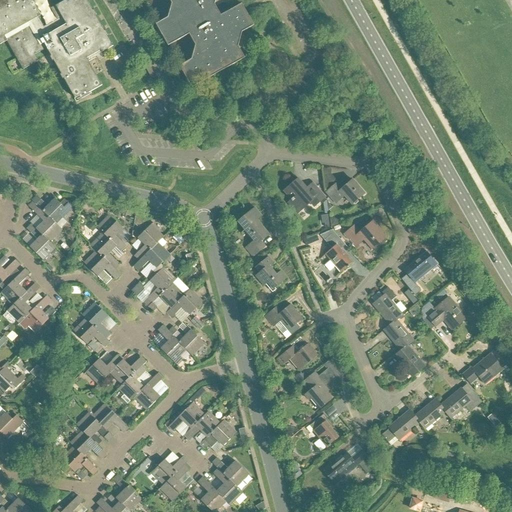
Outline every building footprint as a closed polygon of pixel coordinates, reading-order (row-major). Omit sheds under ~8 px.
[(0,0),(0,45),(7,42),(23,70),(38,61),(35,55),(46,49),(61,75),(60,75),(63,80),(64,79),(75,99),(89,90),(91,92),(102,86),(89,62),(96,58),(97,58),(103,55),(102,53),(113,47),(107,36),(108,35),(105,31),(104,31),(95,16),(96,15),(94,10),(93,11),(86,0),(71,0),(68,2),(67,0),(66,0),(51,9),(59,23),(56,25),(52,23),(44,28),(38,17),(41,16),(32,0),(0,0)] [(168,47),(189,35),(221,16),(215,5),(215,0),(169,0),(172,4),(168,18),(156,25),(168,47)] [(221,16),(189,35),(195,46),(191,60),(179,67),(192,88),(245,59),(238,47),(242,33),(254,26),(242,4),(221,16)] [(325,189),(336,180),(331,174),(324,175),(325,189)] [(288,204),(296,212),(304,206),(305,207),(310,203),(314,208),(325,198),(316,187),(309,193),(305,190),(307,189),(298,179),(283,192),(292,201),(288,204)] [(326,193),(336,204),(345,196),(352,205),(364,194),(352,180),(343,189),(337,183),(326,193)] [(56,225),(73,208),(65,200),(60,204),(55,199),(48,207),(37,196),(32,201),(33,202),(37,206),(56,225)] [(44,222),(37,229),(50,243),(62,230),(56,225),(37,206),(33,202),(28,207),(44,222)] [(254,241),(246,248),(253,257),(266,247),(261,242),(269,235),(257,221),(262,217),(255,208),(238,222),(254,241)] [(326,226),(342,224),(341,215),(331,217),(330,213),(324,213),(326,226)] [(97,228),(103,234),(103,233),(116,247),(121,252),(126,247),(115,236),(123,228),(110,215),(97,228)] [(364,240),(373,250),(387,238),(372,222),(360,233),(354,226),(344,235),(355,248),(364,240)] [(88,228),(93,232),(97,228),(92,223),(88,228)] [(50,243),(37,229),(32,225),(27,230),(37,240),(30,248),(43,261),(56,248),(50,243)] [(135,256),(139,261),(140,261),(158,243),(164,238),(151,225),(138,238),(145,246),(139,252),(135,256)] [(325,255),(330,261),(324,266),(329,272),(335,267),(341,273),(347,268),(347,269),(349,267),(349,266),(352,263),(340,250),(345,245),(332,230),(320,235),(332,249),(325,255)] [(90,246),(96,252),(96,251),(115,269),(119,265),(109,254),(116,247),(103,233),(103,234),(90,246)] [(140,261),(139,261),(134,267),(139,272),(149,261),(157,269),(170,256),(158,243),(140,261)] [(96,251),(96,252),(84,264),(97,277),(105,270),(112,276),(116,280),(121,275),(115,269),(96,251)] [(404,271),(407,275),(415,284),(437,265),(427,252),(404,271)] [(186,256),(188,264),(194,261),(192,254),(186,256)] [(255,268),(259,273),(256,276),(264,286),(268,283),(273,290),(286,279),(280,272),(276,275),(269,266),(273,263),(268,258),(255,268)] [(0,285),(1,284),(4,282),(14,271),(20,266),(15,261),(5,271),(0,266),(0,285)] [(144,302),(149,307),(173,284),(176,280),(164,268),(150,281),(158,289),(144,302)] [(26,293),(19,285),(29,275),(24,270),(9,286),(6,289),(3,291),(1,294),(13,306),(26,293)] [(1,284),(0,285),(0,287),(3,291),(6,289),(9,286),(4,282),(1,284)] [(131,291),(137,297),(145,289),(140,283),(131,291)] [(19,324),(33,311),(32,311),(25,303),(40,289),(35,284),(26,293),(13,306),(7,312),(3,316),(6,319),(10,315),(19,324)] [(164,302),(171,309),(185,296),(184,295),(173,284),(149,307),(153,312),(164,302)] [(413,290),(416,294),(421,290),(418,285),(413,290)] [(390,325),(390,326),(403,316),(401,314),(406,310),(400,302),(395,306),(391,301),(396,297),(388,288),(382,293),(384,296),(373,305),(390,325)] [(171,309),(166,314),(171,319),(182,308),(190,316),(203,302),(190,290),(184,295),(185,296),(171,309)] [(443,291),(436,296),(439,299),(446,294),(443,291)] [(414,296),(409,300),(413,304),(418,301),(414,296)] [(19,324),(20,324),(25,330),(29,326),(35,333),(49,320),(41,312),(52,302),(47,297),(36,307),(32,311),(33,311),(19,324)] [(427,317),(435,327),(443,320),(452,330),(466,319),(449,298),(435,310),(427,317)] [(82,316),(85,319),(86,319),(106,339),(111,335),(100,324),(108,316),(95,303),(82,316)] [(283,312),(279,306),(265,317),(273,327),(280,322),(291,336),(300,328),(296,324),(302,320),(290,306),(283,312)] [(191,322),(199,330),(204,326),(196,317),(191,322)] [(86,319),(85,319),(73,331),(87,345),(94,337),(101,344),(105,348),(110,343),(106,339),(86,319)] [(384,331),(401,351),(407,346),(414,341),(396,321),(390,326),(390,325),(384,331)] [(186,350),(168,332),(163,326),(158,331),(168,342),(161,349),(177,366),(183,360),(180,357),(186,351),(186,350)] [(173,327),(168,332),(186,350),(186,351),(192,356),(204,344),(191,330),(184,338),(173,327)] [(282,367),(286,363),(290,360),(299,371),(318,356),(308,344),(298,353),(293,347),(276,360),(282,367)] [(401,351),(394,356),(412,377),(424,367),(407,346),(401,351)] [(108,360),(113,356),(107,351),(103,356),(108,360)] [(503,370),(490,354),(473,369),(471,368),(462,375),(470,385),(479,378),(485,385),(503,370)] [(98,385),(110,374),(123,360),(118,356),(107,367),(99,360),(86,373),(98,385)] [(110,374),(122,386),(142,366),(146,362),(141,357),(131,368),(123,360),(110,374)] [(332,375),(339,369),(331,359),(324,365),(327,369),(318,377),(315,373),(304,382),(311,391),(305,396),(309,401),(311,399),(320,409),(331,399),(323,389),(326,387),(326,386),(335,379),(332,375)] [(131,402),(134,398),(144,388),(136,381),(147,370),(142,366),(122,386),(118,389),(131,402)] [(0,372),(0,388),(5,393),(13,385),(16,388),(26,379),(22,375),(18,379),(5,367),(2,371),(0,372)] [(299,383),(307,377),(304,373),(302,375),(301,373),(299,375),(298,374),(294,377),(299,383)] [(134,398),(147,410),(160,397),(152,390),(163,379),(158,374),(147,385),(144,388),(134,398)] [(461,389),(440,406),(445,412),(445,413),(450,419),(465,406),(470,412),(482,403),(473,392),(467,397),(461,389)] [(435,400),(415,417),(414,417),(420,423),(419,424),(425,430),(445,413),(445,412),(440,406),(435,400)] [(184,422),(191,429),(205,416),(204,415),(192,403),(169,427),(173,432),(184,422)] [(105,404),(93,416),(93,417),(106,430),(113,423),(120,429),(124,433),(129,428),(128,427),(124,424),(105,404)] [(414,417),(415,417),(410,411),(389,428),(389,429),(382,435),(388,443),(396,437),(399,441),(419,424),(420,423),(414,417)] [(67,418),(62,412),(56,417),(61,423),(67,418)] [(200,430),(207,438),(220,424),(208,412),(204,415),(205,416),(191,429),(184,436),(189,441),(200,430)] [(0,431),(1,433),(7,439),(23,423),(17,416),(13,420),(6,413),(0,419),(0,431)] [(76,426),(82,431),(90,439),(90,438),(97,431),(108,442),(113,437),(106,430),(93,417),(93,416),(89,413),(76,426)] [(313,432),(326,448),(328,447),(329,447),(330,446),(330,445),(339,438),(330,427),(332,425),(324,414),(309,426),(314,431),(313,432)] [(207,438),(200,445),(205,450),(209,446),(212,448),(218,441),(223,446),(236,433),(224,420),(220,424),(207,438)] [(247,440),(244,428),(239,430),(242,441),(247,440)] [(70,443),(74,447),(84,456),(91,449),(98,456),(102,460),(107,455),(96,444),(90,438),(90,439),(82,431),(70,443)] [(74,447),(57,464),(68,475),(73,471),(75,473),(79,469),(82,471),(85,468),(93,476),(98,471),(87,460),(84,456),(74,447)] [(10,453),(13,456),(18,451),(15,448),(10,453)] [(347,453),(324,472),(335,485),(357,467),(360,470),(362,469),(367,475),(374,469),(369,463),(371,461),(362,450),(352,459),(347,453)] [(151,473),(163,485),(164,486),(184,465),(184,466),(188,462),(183,457),(172,468),(165,460),(151,473)] [(212,464),(218,469),(236,487),(249,475),(235,462),(228,469),(217,459),(212,464)] [(164,486),(163,485),(160,489),(173,502),(186,488),(178,481),(189,470),(184,466),(184,465),(164,486)] [(224,485),(217,492),(226,502),(230,506),(242,493),(236,487),(218,469),(214,474),(217,478),(224,485)] [(116,499),(120,502),(130,511),(142,500),(131,488),(130,488),(118,475),(113,480),(124,491),(116,499)] [(217,492),(203,478),(198,482),(208,494),(201,501),(211,511),(216,511),(226,502),(217,492)] [(432,498),(448,502),(449,499),(456,502),(460,489),(437,482),(432,498)] [(416,495),(413,506),(425,510),(429,499),(416,495)] [(0,496),(0,505),(3,508),(6,511),(31,511),(19,499),(11,506),(1,496),(0,496)] [(53,511),(72,511),(83,501),(78,496),(63,511),(59,507),(53,511)] [(97,504),(100,508),(100,507),(105,511),(130,511),(120,502),(112,509),(102,499),(97,504)]
